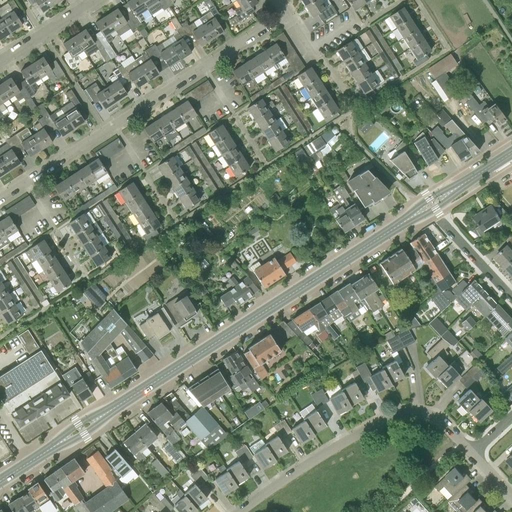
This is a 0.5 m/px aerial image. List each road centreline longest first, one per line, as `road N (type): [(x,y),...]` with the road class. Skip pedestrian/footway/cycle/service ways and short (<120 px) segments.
road 1 (primary): [(0,481),(416,213)]
road 2 (residential): [(0,200),(285,13),(277,0)]
road 3 (residential): [(472,452),(434,418),(404,414),(319,457),(241,511)]
